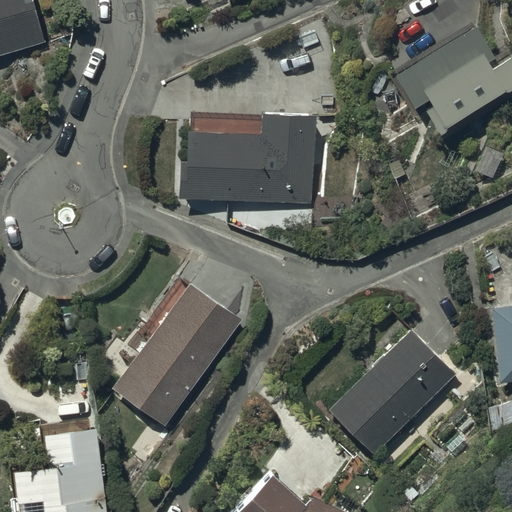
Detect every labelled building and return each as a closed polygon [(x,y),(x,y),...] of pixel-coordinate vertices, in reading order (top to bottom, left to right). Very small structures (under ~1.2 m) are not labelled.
[(30,0),(0,0),(0,55),(43,43),(30,0)] [(470,24),(385,74),(391,83),(394,81),(412,111),(408,113),(413,120),(423,114),(440,141),(511,96),(511,61),(506,51),(498,56),(486,35),(479,40),(470,24)] [(309,203),(311,116),(258,114),(257,123),(188,120),(188,133),(184,133),(183,161),(174,161),(172,204),(200,205),(201,200),(309,203)] [(163,427),(240,321),(176,278),(135,334),(145,341),(110,388),(163,427)] [(498,384),(511,381),(511,306),(486,311),(498,384)] [(372,457),(453,373),(408,330),(327,414),(372,457)] [(104,511),(92,429),(41,437),(46,469),(11,475),(16,511),(104,511)] [(344,511),(311,496),(304,504),(269,473),(233,511),(344,511)]
